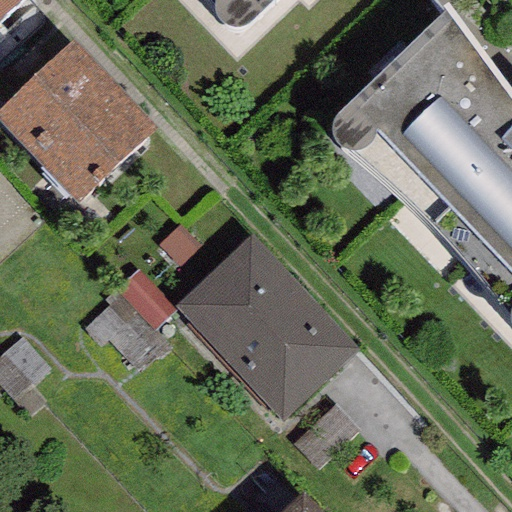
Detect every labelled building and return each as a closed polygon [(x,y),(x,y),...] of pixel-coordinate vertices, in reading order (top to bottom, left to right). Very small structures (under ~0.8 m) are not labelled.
[(0,0),(0,21),(23,0),(0,0)] [(188,0),(215,28),(215,39),(220,50),(225,56),(236,56),(246,54),(253,49),(306,0),(188,0)] [(511,121),(446,33),(346,134),(338,140),(331,152),(330,162),(335,170),(341,177),(351,179),(360,178),(511,331),(509,339),(510,351),(511,355),(511,121)] [(75,46),(0,112),(0,123),(76,208),(156,136),(75,46)] [(156,251),(178,272),(199,251),(178,230),(156,251)] [(250,236),(175,305),(282,422),(357,353),(250,236)] [(156,334),(176,316),(138,275),(104,306),(108,310),(82,334),(100,353),(108,346),(141,381),(172,352),(156,334)] [(0,357),(0,393),(25,423),(45,406),(32,391),(51,376),(20,340),(0,357)] [(304,439),(329,466),(359,438),(333,411),(304,439)] [(321,511),(304,492),(282,511),(321,511)]
